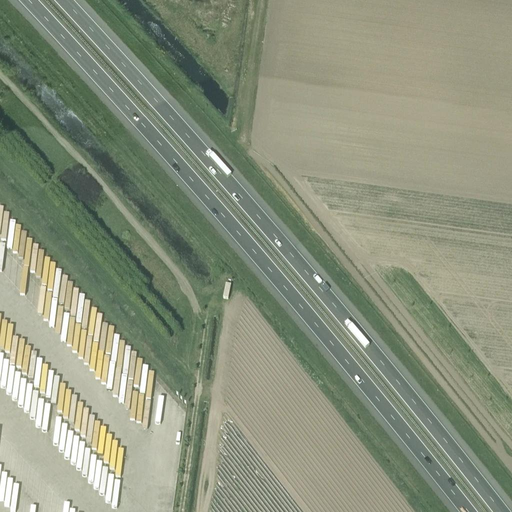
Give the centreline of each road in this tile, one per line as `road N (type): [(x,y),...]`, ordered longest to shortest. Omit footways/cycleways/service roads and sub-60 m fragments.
road 1 (motorway): [(26,0),(139,121),(465,511)]
road 2 (motorway): [(497,511),(401,388),(62,0)]
road 3 (track): [(198,511),(226,311),(207,309),(197,392)]
road 4 (track): [(260,0),(240,140)]
road 5 (track): [(197,392),(181,511)]
